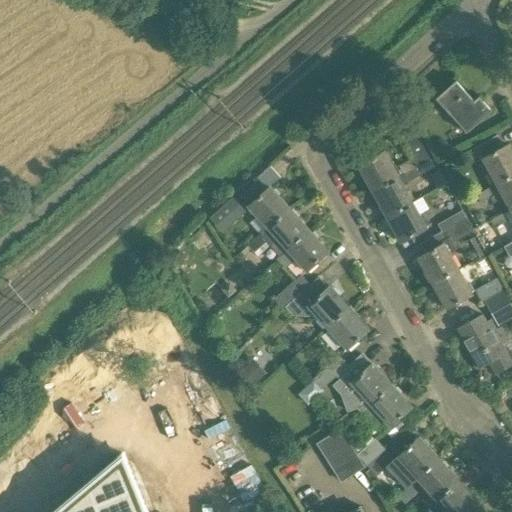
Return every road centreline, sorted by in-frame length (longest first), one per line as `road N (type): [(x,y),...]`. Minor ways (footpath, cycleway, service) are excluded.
road 1 (residential): [(511,477),(457,414),(324,184),(320,147),(466,14)]
road 2 (unclassified): [(0,249),(263,24)]
